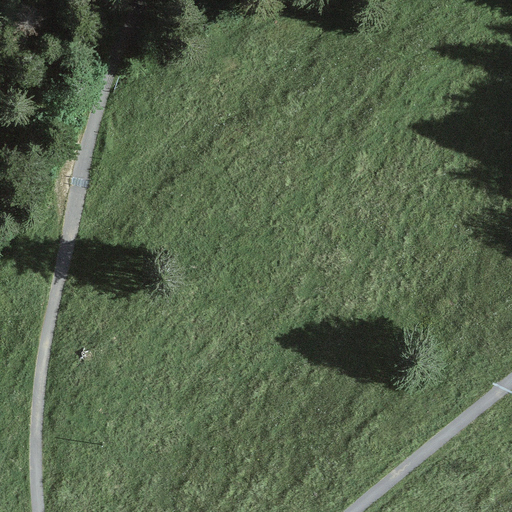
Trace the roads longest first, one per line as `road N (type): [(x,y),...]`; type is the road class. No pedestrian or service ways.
road 1 (track): [(137,0),(107,77),(45,342),(39,511)]
road 2 (track): [(354,511),(511,380)]
